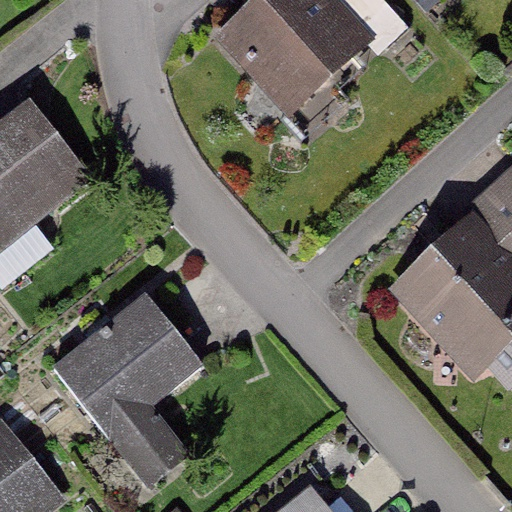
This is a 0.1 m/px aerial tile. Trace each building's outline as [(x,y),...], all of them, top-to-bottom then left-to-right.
[(317,0),(263,0),(227,32),(219,41),(286,115),(360,47),(317,0)] [(403,33),(383,11),(362,30),(382,52),(403,33)] [(79,182),(26,115),(0,136),(0,227),(14,216),(22,227),(79,182)] [(511,187),(464,232),(467,235),(401,297),(468,371),(511,330),(511,281),(511,280),(511,187)] [(196,371),(141,302),(48,375),(103,444),(105,443),(142,490),(181,459),(144,412),(196,371)] [(0,441),(0,511),(37,511),(49,503),(0,441)] [(321,511),(308,495),(286,511),(321,511)]
